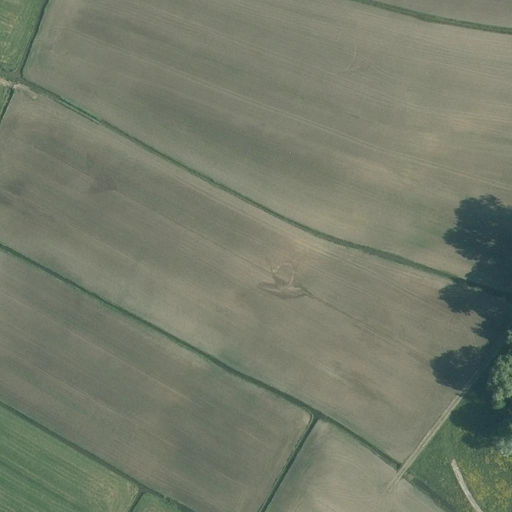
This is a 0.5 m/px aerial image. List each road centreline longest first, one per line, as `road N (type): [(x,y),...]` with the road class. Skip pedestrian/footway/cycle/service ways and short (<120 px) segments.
road 1 (track): [(511,314),(387,267),(338,258),(0,80)]
road 2 (track): [(511,319),(398,475)]
